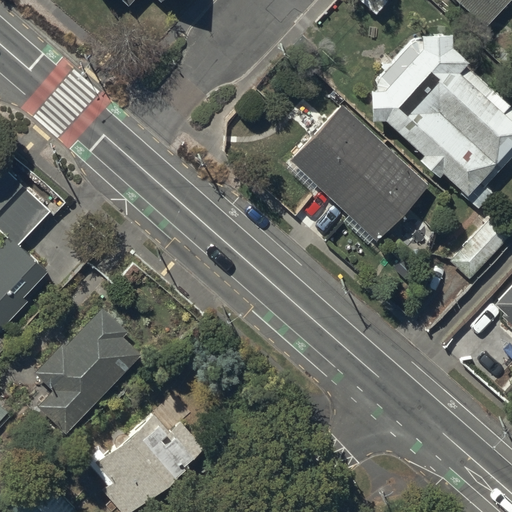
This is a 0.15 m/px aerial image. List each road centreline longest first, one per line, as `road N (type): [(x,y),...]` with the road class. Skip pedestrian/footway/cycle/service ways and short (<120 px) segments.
road 1 (tertiary): [(417,410),(131,156)]
road 2 (residential): [(131,156),(273,0)]
road 3 (residential): [(417,410),(259,511)]
road 4 (tertiary): [(131,156),(0,44)]
road 5 (tertiary): [(511,492),(417,410)]
